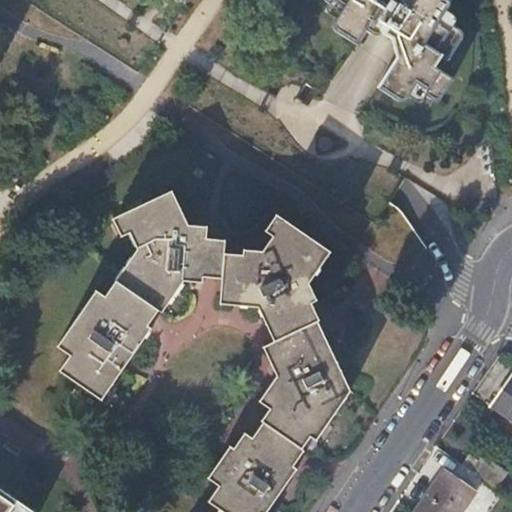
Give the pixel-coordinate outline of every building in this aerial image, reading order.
[(323,0),(324,4),(333,9),(336,5),(348,12),(337,29),(337,32),(338,36),(359,50),(368,37),(373,40),(377,42),(381,43),(383,42),(386,39),(397,45),(401,61),(384,91),(399,101),(404,102),(410,100),(419,89),(430,96),(428,99),(432,102),(436,105),(440,105),(443,103),(454,85),(436,73),(444,62),(450,65),(458,54),(462,46),(464,43),(462,39),(452,33),(449,37),(440,31),(450,14),(450,11),(450,9),(449,6),(439,0),(424,0),(423,2),(419,0),(323,0)] [(221,278),(223,253),(224,238),(208,235),(208,225),(187,222),(172,189),(115,217),(123,233),(130,230),(137,249),(104,295),(98,290),(57,348),(69,357),(60,371),(101,400),(151,327),(147,323),(157,308),(161,310),(183,279),(204,282),(205,276),(221,278)] [(221,278),(219,302),(257,306),(273,340),(263,345),(279,376),(261,402),(273,410),(253,438),(248,435),(237,449),(232,447),(209,480),(220,488),(209,504),(220,511),(267,511),(298,469),(296,467),(305,453),(302,449),(311,437),(317,441),(352,392),(317,320),(318,317),(310,301),(315,298),(308,281),(328,251),(276,216),(264,231),(271,236),(263,249),(244,248),(243,254),(223,253),(221,278)] [(511,420),(511,376),(492,407),(511,420)] [(415,511),(464,511),(477,493),(445,471),(415,511)] [(0,511),(34,511),(0,488),(0,511)]
